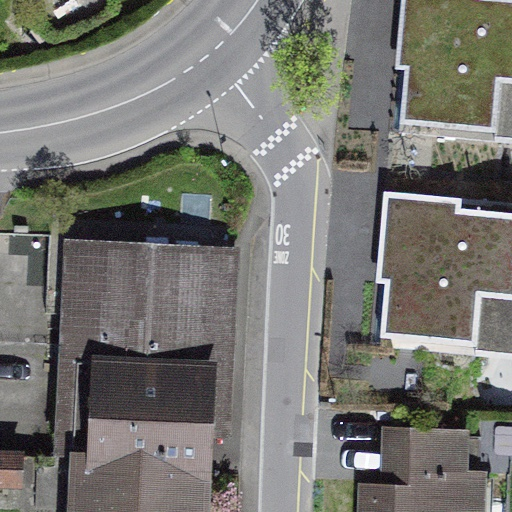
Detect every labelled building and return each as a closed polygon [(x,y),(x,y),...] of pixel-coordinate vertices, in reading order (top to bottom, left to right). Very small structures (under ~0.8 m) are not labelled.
[(511,0),(393,0),(387,78),(386,79),(401,80),(396,140),(511,149),(511,0)] [(366,296),(366,297),(381,298),(376,357),(511,369),(511,218),(375,206),(366,296)] [(230,442),(239,249),(64,241),(54,454),(69,455),(66,511),(209,511),(213,442),(230,442)] [(482,511),(484,448),(403,446),(355,444),(353,511),(482,511)] [(22,454),(0,453),(0,490),(21,490),(22,454)]
